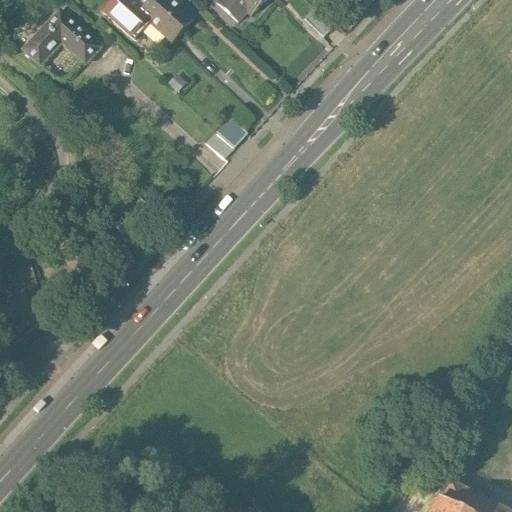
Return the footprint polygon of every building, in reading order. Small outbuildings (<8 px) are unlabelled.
[(194,25),(166,0),(154,0),(143,13),(128,0),(118,0),(103,17),(135,46),(150,30),(172,49),(194,25)] [(224,0),(216,9),(238,29),(247,19),(251,22),(271,0),(270,0),(224,0)] [(373,0),(350,0),(363,11),(373,0)] [(322,40),(331,30),(312,11),(302,21),(322,40)] [(100,52),(60,16),(22,56),(32,65),(39,58),(46,64),(61,48),(85,69),(100,52)] [(170,212),(153,197),(128,225),(145,239),(170,212)] [(111,259),(93,240),(85,249),(49,284),(67,303),(111,259)] [(0,327),(3,325),(20,342),(45,324),(20,297),(16,301),(7,309),(0,302),(0,327)] [(32,380),(64,346),(45,327),(7,354),(32,380)] [(511,511),(511,507),(461,482),(452,499),(450,498),(442,511),(511,511)]
